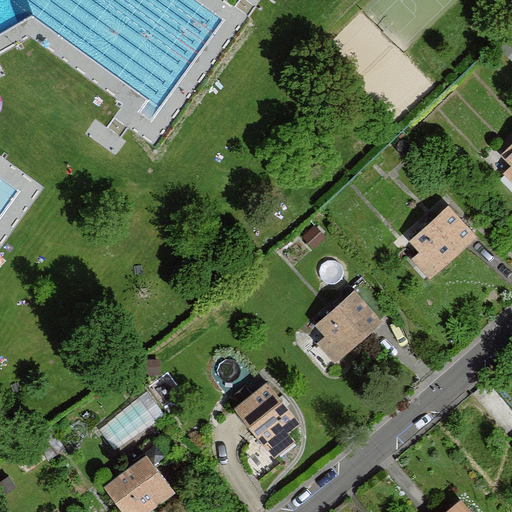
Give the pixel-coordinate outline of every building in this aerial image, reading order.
[(449,206),(413,238),(439,267),(475,235),(449,206)] [(351,287),(355,291),(381,320),(392,309),(363,277),(351,287)] [(381,320),(355,291),(319,324),(344,352),(381,320)] [(298,422),(268,384),(238,408),(268,446),(298,422)] [(145,394),(114,422),(130,440),(161,412),(145,394)] [(149,457),(156,466),(170,456),(155,435),(140,445),(149,457)] [(156,466),(149,457),(109,487),(128,511),(132,511),(148,500),(151,505),(173,489),(156,466)] [(471,511),(463,501),(448,511),(471,511)]
